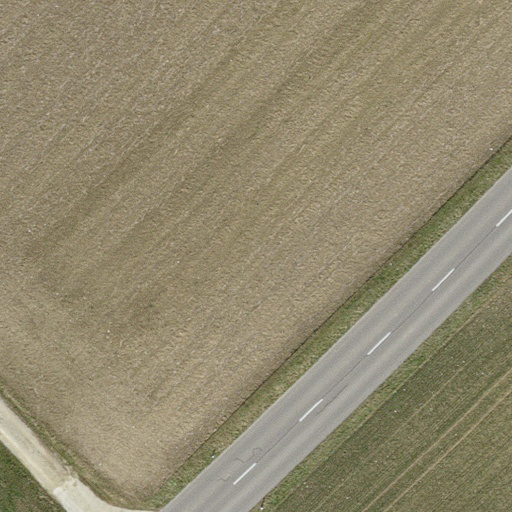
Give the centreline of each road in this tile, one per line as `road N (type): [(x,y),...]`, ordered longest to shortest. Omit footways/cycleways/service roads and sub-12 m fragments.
road 1 (tertiary): [(207,511),(511,214)]
road 2 (track): [(89,511),(0,416)]
